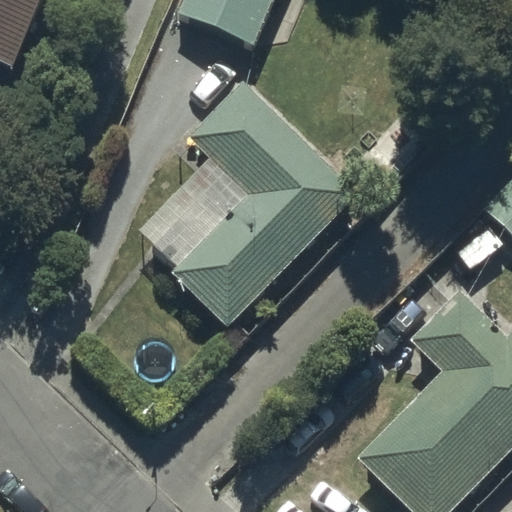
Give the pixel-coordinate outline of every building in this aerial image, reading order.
[(0,0),(0,74),(12,80),(50,0),(0,0)] [(188,0),(178,24),(254,56),(278,0),(188,0)] [(172,284),(228,339),(358,205),(242,94),(189,149),(248,206),(172,284)] [(511,188),(484,219),(511,245),(511,188)] [(357,471),(399,511),(463,511),(511,462),(511,344),(508,349),(460,302),(410,353),(443,384),(357,471)]
